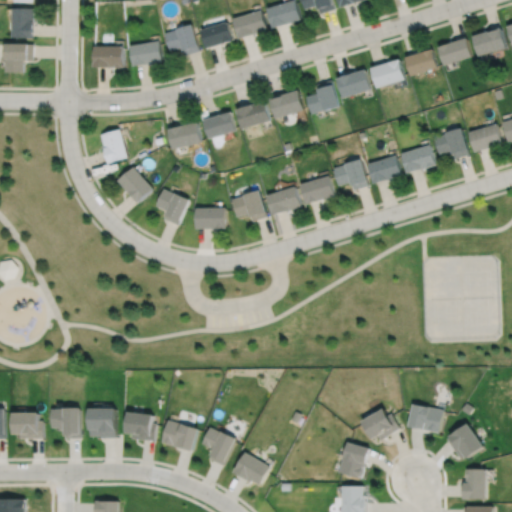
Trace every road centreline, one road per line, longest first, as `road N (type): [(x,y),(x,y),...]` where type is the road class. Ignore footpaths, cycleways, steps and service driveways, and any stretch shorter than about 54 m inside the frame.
road 1 (residential): [(511,175),(250,256),(190,260),(147,247),(103,213),(76,165),(68,101)]
road 2 (residential): [(474,0),(164,95),(68,101)]
road 3 (residential): [(0,471),(154,473),(237,511)]
